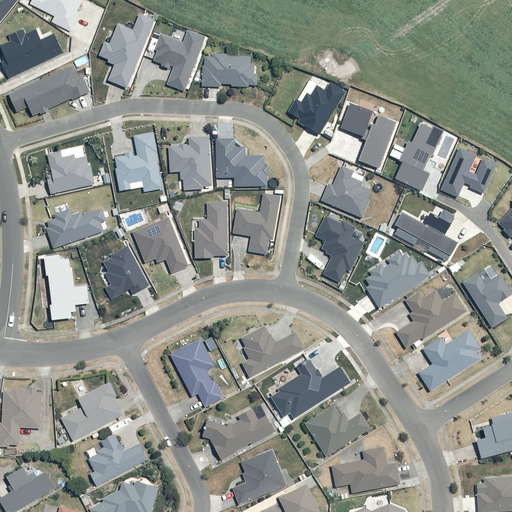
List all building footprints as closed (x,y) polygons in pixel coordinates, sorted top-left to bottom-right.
[(0,0),(0,23),(18,0),(0,0)] [(33,0),(31,5),(55,16),(52,22),(72,32),(82,14),(78,12),(83,0),(33,0)] [(109,81),(128,89),(155,22),(140,15),(134,31),(119,25),(111,46),(105,43),(100,57),(110,61),(109,64),(115,66),(109,81)] [(2,63),(9,79),(65,53),(55,33),(42,40),(37,29),(26,34),(24,29),(9,35),(12,41),(1,46),(7,60),(2,63)] [(174,69),(168,85),(185,92),(206,38),(189,32),(184,44),(162,36),(156,51),(158,52),(155,61),(174,69)] [(213,58),(205,58),(205,86),(222,87),(222,84),(257,86),(258,75),(255,75),(255,65),(251,65),(251,57),(213,56),(213,58)] [(74,67),(10,95),(17,113),(29,108),(34,117),(72,100),(73,102),(90,94),(83,77),(79,78),(74,67)] [(305,126),(320,136),(347,93),(332,84),(327,92),(317,87),(312,96),(308,94),(303,103),(297,100),(289,113),(300,119),(299,122),(305,126)] [(351,105),(341,129),(368,139),(359,161),(380,169),(398,123),(351,105)] [(404,163),(395,178),(423,191),(431,176),(424,173),(432,157),(433,158),(446,132),(434,127),(432,130),(423,125),(413,145),(410,143),(401,162),(404,163)] [(116,169),(120,192),(132,189),(131,185),(143,182),(145,192),(163,189),(155,153),(158,152),(154,133),(134,136),(138,156),(134,157),(133,152),(126,154),(126,156),(116,158),(118,169),(116,169)] [(213,189),(209,136),(189,138),(190,146),(169,147),(171,173),(183,172),(184,191),(213,189)] [(236,139),(217,139),(217,178),(235,178),(235,187),(268,187),(268,177),(270,177),(270,167),(265,166),(265,156),(246,156),(246,147),(236,148),(236,139)] [(461,148),(443,190),(460,198),(466,183),(472,185),(471,187),(486,194),(498,164),(485,159),(478,175),(471,172),(478,155),(461,148)] [(47,176),(51,194),(96,185),(92,166),(89,166),(87,157),(76,159),(75,155),(63,158),(61,152),(48,155),(53,175),(47,176)] [(330,184),(322,201),(363,219),(371,201),(368,200),(372,190),(362,186),(363,183),(352,178),(355,172),(342,166),(334,186),(330,184)] [(261,213),(238,209),(233,234),(251,237),(250,252),(268,255),(270,240),(275,241),(281,197),(264,194),(261,213)] [(229,256),(227,202),(208,202),(208,220),(200,220),(200,229),(195,229),(195,259),(214,259),(214,256),(229,256)] [(168,204),(157,208),(160,215),(171,211),(168,204)] [(511,208),(498,223),(511,236),(511,208)] [(46,228),(54,249),(104,232),(101,223),(108,221),(103,209),(83,216),(82,212),(73,215),(71,209),(55,215),(56,219),(48,222),(49,227),(46,228)] [(424,225),(403,212),(396,225),(400,227),(395,234),(416,247),(420,239),(430,245),(428,250),(449,262),(458,243),(445,236),(456,217),(444,210),(440,218),(431,213),(424,225)] [(334,257),(325,274),(342,283),(348,270),(352,271),(366,243),(353,237),(357,230),(327,216),(317,236),(327,241),(324,248),(328,251),(327,253),(334,257)] [(190,267),(169,218),(133,232),(146,263),(156,259),(159,264),(167,261),(172,274),(190,267)] [(150,286),(128,246),(112,255),(114,258),(104,263),(109,272),(106,274),(112,285),(106,288),(113,300),(131,290),(134,295),(150,286)] [(363,282),(380,308),(431,276),(423,263),(418,265),(413,257),(407,261),(401,253),(389,260),(391,264),(385,268),(382,264),(371,272),(374,275),(363,282)] [(60,255),(47,258),(55,320),(73,318),(72,313),(77,312),(76,306),(90,304),(87,286),(76,288),(73,271),(71,271),(70,259),(61,261),(60,255)] [(457,262),(449,268),(453,274),(461,268),(457,262)] [(479,273),(464,282),(492,328),(508,318),(499,304),(511,295),(511,291),(501,274),(486,283),(479,273)] [(409,350),(468,312),(456,294),(444,302),(436,290),(424,298),(420,292),(406,301),(413,313),(410,314),(414,322),(396,332),(409,350)] [(249,360),(243,363),(250,378),(305,350),(296,332),(273,344),(265,326),(240,339),(249,360)] [(433,365),(419,373),(431,392),(482,359),(477,352),(482,349),(470,330),(446,345),(442,338),(424,349),(433,365)] [(216,366),(201,339),(171,355),(193,397),(199,395),(206,408),(225,398),(216,381),(213,382),(207,370),(216,366)] [(118,397),(109,383),(78,399),(83,407),(62,419),(74,441),(124,416),(115,399),(118,397)] [(0,424),(0,445),(20,446),(21,428),(41,430),(43,393),(37,393),(38,390),(5,388),(3,424),(0,424)] [(333,407),(306,423),(327,456),(371,429),(361,413),(345,423),(333,407)] [(203,437),(211,440),(221,460),(277,432),(267,415),(259,420),(254,409),(240,416),(241,420),(234,425),(209,418),(203,437)] [(476,441),(480,458),(511,450),(511,412),(491,418),(493,426),(483,428),(485,438),(476,441)] [(99,455),(89,459),(96,472),(91,474),(97,486),(148,461),(139,445),(124,452),(116,435),(102,443),(105,448),(98,451),(99,455)] [(366,460),(333,466),(336,488),(351,485),(353,493),(400,485),(396,463),(388,465),(384,447),(364,451),(366,460)] [(287,486),(272,450),(240,462),(249,483),(233,488),(240,505),(287,486)] [(16,511),(56,488),(47,472),(38,478),(34,472),(29,476),(25,468),(8,477),(15,491),(0,499),(7,511),(16,511)] [(476,484),(477,511),(488,511),(511,510),(511,476),(484,478),(484,483),(476,484)] [(152,511),(160,488),(137,481),(135,486),(123,483),(120,491),(103,500),(104,502),(91,509),(92,511),(131,511),(135,510),(138,511),(152,511)] [(321,511),(307,484),(278,497),(285,511),(321,511)]
